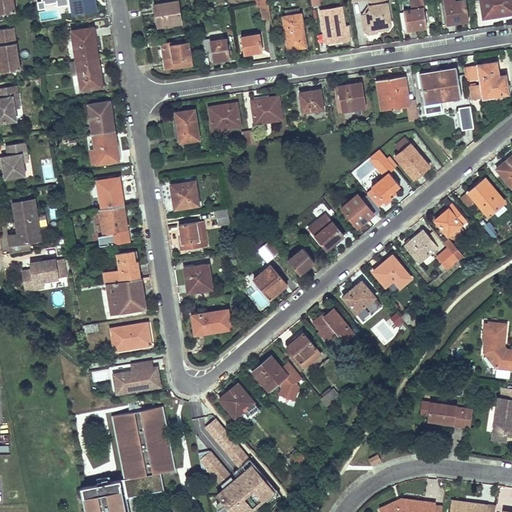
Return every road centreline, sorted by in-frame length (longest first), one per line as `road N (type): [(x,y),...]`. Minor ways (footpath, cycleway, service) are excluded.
road 1 (residential): [(187,386),(205,383),(511,123)]
road 2 (residential): [(134,94),(511,36)]
road 3 (residential): [(187,386),(178,382),(170,352),(134,94)]
road 4 (residential): [(343,511),(376,479),(404,469),(511,476)]
